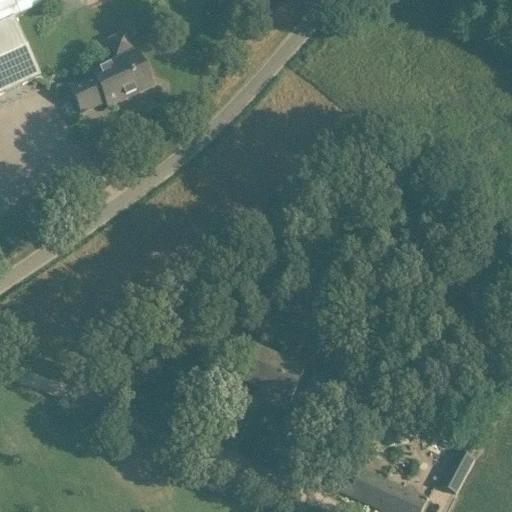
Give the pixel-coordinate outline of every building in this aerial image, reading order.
[(0,0),(0,96),(34,81),(40,78),(32,60),(14,20),(19,18),(57,0),(0,0)] [(107,109),(127,99),(126,96),(133,93),(134,96),(153,88),(137,53),(132,55),(130,51),(132,51),(124,35),(109,42),(116,58),(117,57),(119,61),(91,73),(93,78),(69,89),(81,115),(105,104),(107,109)] [(457,289),(469,304),(463,309),(482,331),(495,320),(485,309),(504,294),(482,268),(470,277),(457,289)] [(312,295),(330,314),(356,290),(337,270),(312,295)] [(425,323),(452,297),(438,282),(411,309),(425,323)] [(282,283),(267,286),(268,296),(284,294),(282,283)] [(262,385),(293,398),(305,371),(258,351),(244,382),(261,389),(262,385)] [(456,496),(475,462),(471,460),(478,447),(468,442),(461,454),(460,454),(442,488),(456,496)] [(336,490),(385,511),(424,511),(430,500),(348,464),(336,490)]
